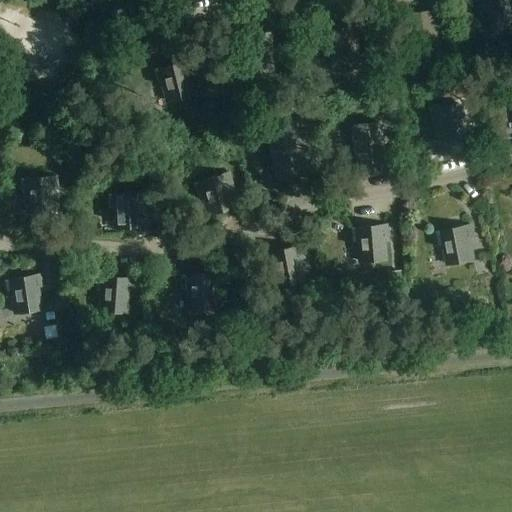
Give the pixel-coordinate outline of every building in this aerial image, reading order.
[(502,31),(502,32),(511,27),(511,4),(510,0),(482,0),(487,11),(488,11),(497,33),(502,31)] [(434,12),(409,16),(411,32),(415,55),(420,55),(440,52),(434,12)] [(353,28),(327,33),(330,48),(334,72),(339,71),(339,72),(359,68),(353,28)] [(269,34),(243,35),(244,51),(246,75),(251,75),(271,74),(269,34)] [(153,70),(153,71),(157,84),(161,82),(163,88),(167,102),(173,100),(192,96),(186,73),(191,72),(188,61),(153,70)] [(445,160),(450,159),(470,155),(461,106),(436,111),(441,140),(445,160)] [(378,123),(352,127),(356,156),(359,175),(364,175),(384,173),(378,123)] [(267,131),(273,161),(274,161),(278,180),(283,179),(303,175),(292,126),(267,131)] [(194,184),(194,185),(198,197),(203,196),(204,201),(209,215),(215,213),(234,208),(227,186),(231,184),(228,174),(194,184)] [(20,179),(20,181),(21,181),(21,193),(26,193),(26,199),(27,199),(27,213),(34,213),(53,212),(52,189),(57,189),(56,178),(20,179)] [(141,227),(140,205),(145,204),(144,193),(108,195),(108,196),(109,209),(114,209),(114,215),(115,229),(122,228),(122,229),(141,227)] [(351,229),(351,230),(352,243),(357,242),(358,248),(359,262),(366,262),(385,260),(383,237),(388,237),(387,226),(351,229)] [(472,226),(437,233),(437,234),(439,246),(444,245),(445,251),(448,265),(455,264),(474,260),(469,238),(474,237),(472,226)] [(297,259),(302,258),(300,247),(264,254),(265,255),(267,267),(272,266),(273,272),(276,286),(283,285),(302,281),(297,259)] [(388,272),(389,284),(401,283),(399,271),(388,272)] [(218,274),(182,276),(182,277),(183,290),(187,290),(188,296),(189,310),(196,309),(196,310),(215,308),(214,286),(218,285),(218,274)] [(40,275),(5,281),(5,282),(7,295),(11,294),(12,300),(13,300),(15,314),(21,313),(40,310),(37,287),(42,287),(40,275)] [(97,277),(97,278),(96,291),(101,291),(101,297),(100,311),(107,312),(126,314),(128,291),(132,291),(133,280),(97,277)]
